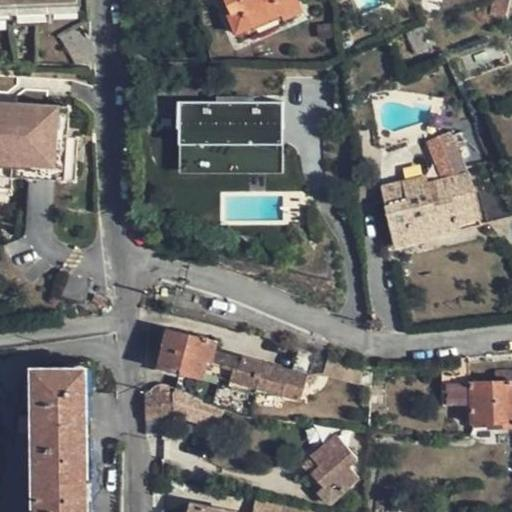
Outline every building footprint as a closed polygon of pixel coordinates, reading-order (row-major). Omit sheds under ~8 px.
[(0,0),(0,11),(83,7),(82,0),(0,0)] [(219,0),(235,34),(249,28),(280,15),(282,19),(300,12),(295,0),(219,0)] [(507,17),(509,0),(491,0),(488,14),(507,17)] [(284,24),(282,19),(280,15),(249,28),(252,37),(284,24)] [(125,61),(147,61),(147,44),(126,44),(125,61)] [(221,103),(182,102),(181,129),(202,129),(202,164),(252,164),(252,159),(282,161),(282,143),(263,140),(263,129),(286,130),(286,104),(257,104),(257,99),(221,98),(221,103)] [(18,107),(0,106),(0,115),(18,117),(18,107)] [(0,206),(2,206),(2,199),(17,201),(18,182),(35,183),(36,170),(71,172),(74,110),(18,107),(18,117),(0,115),(0,206)] [(202,164),(202,129),(181,129),(181,173),(286,176),(286,130),(263,129),(263,140),(282,143),(282,161),(252,159),(252,164),(202,164)] [(415,242),(481,226),(468,174),(462,159),(436,169),(441,181),(404,190),(406,200),(386,206),(392,230),(411,226),(415,242)] [(380,186),(386,206),(406,200),(404,190),(401,180),(380,186)] [(392,230),(395,247),(415,242),(411,226),(392,230)] [(214,352),(216,343),(167,331),(158,366),(177,371),(171,388),(244,414),(258,362),(242,358),(242,360),(214,352)] [(82,511),(81,371),(31,371),(33,511),(82,511)] [(511,371),(491,372),(491,382),(470,382),(470,372),(442,372),(443,400),(471,400),(473,423),(487,423),(487,428),(511,427),(511,371)] [(401,372),(374,372),(374,386),(401,387),(401,372)] [(142,422),(152,423),(158,422),(158,419),(164,418),(163,392),(147,391),(142,392),(142,422)] [(346,431),(338,439),(357,461),(365,453),(346,431)] [(349,469),(357,461),(338,439),(335,436),(312,457),(320,466),(312,475),(324,488),(318,495),(330,507),(359,480),(349,469)] [(303,464),(312,475),(320,466),(312,457),(303,464)] [(255,499),(253,511),(281,511),(283,505),(255,499)] [(237,511),(190,503),(188,511),(237,511)]
